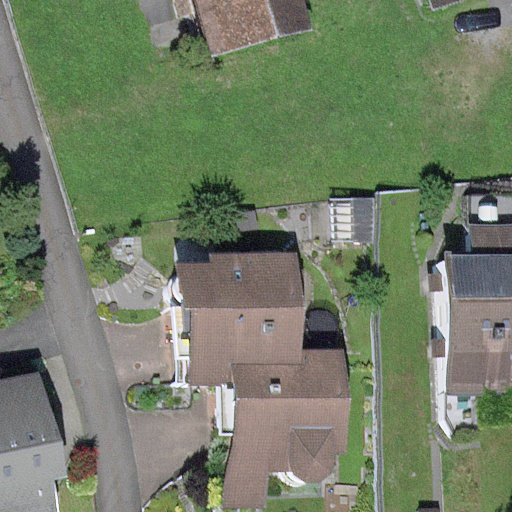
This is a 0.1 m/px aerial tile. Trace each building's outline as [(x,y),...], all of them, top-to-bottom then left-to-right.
[(289,0),(188,0),(212,77),(305,49),(289,0)] [(428,0),(432,14),(481,0),(428,0)] [(467,275),(442,276),(445,374),(511,372),(511,240),(466,242),(467,275)] [(280,263),(163,267),(168,400),(209,398),(208,377),(284,375),(284,360),(280,263)] [(284,360),(284,375),(208,377),(209,398),(212,511),(258,511),(258,480),(272,480),(273,494),(318,492),(317,472),(336,472),(332,359),(284,360)] [(44,511),(21,400),(0,404),(0,511),(44,511)]
